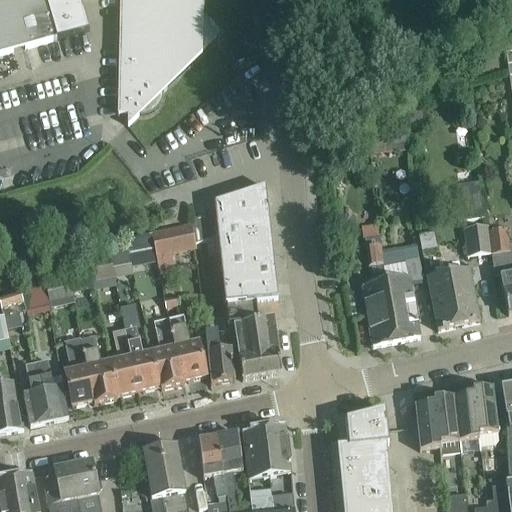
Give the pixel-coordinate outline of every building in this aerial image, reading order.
[(0,0),(0,57),(89,33),(79,0),(119,0),(119,25),(117,118),(127,118),(128,128),(138,118),(144,118),(149,117),(154,114),(158,110),(162,105),(163,100),(163,94),(222,37),(202,16),(202,0),(0,0)] [(475,185),(456,188),(462,224),(481,221),(475,185)] [(257,318),(256,303),(278,301),(265,189),(213,206),(214,215),(192,222),(194,246),(217,239),(229,348),(237,346),(237,345),(250,343),(247,319),(257,318)] [(155,251),(156,259),(194,251),(190,229),(152,236),(155,251)] [(483,231),(464,233),(468,262),(487,259),(483,231)] [(511,260),(508,232),(491,234),(497,283),(500,283),(508,318),(511,316),(511,260)] [(152,236),(125,241),(127,251),(128,256),(155,251),(152,236)] [(434,236),(419,239),(422,254),(437,251),(434,236)] [(380,286),(363,289),(372,351),(396,346),(387,285),(384,267),(379,238),(364,240),(371,279),(379,277),(380,282),(380,286)] [(127,251),(107,255),(108,263),(110,263),(111,264),(112,270),(130,266),(128,256),(127,251)] [(394,266),(384,267),(387,285),(396,346),(420,342),(419,338),(410,287),(423,285),(419,262),(394,266)] [(89,269),(89,270),(93,287),(114,282),(112,270),(111,264),(89,269)] [(93,287),(89,270),(70,274),(74,294),(93,289),(93,287)] [(479,325),(469,275),(427,284),(438,334),(479,325)] [(46,291),(49,303),(72,298),(68,279),(44,284),(46,291)] [(49,303),(46,291),(22,296),(23,299),(25,309),(40,306),(42,311),(50,309),(49,303)] [(165,301),(167,312),(182,309),(180,298),(165,301)] [(25,309),(23,299),(1,304),(5,318),(5,322),(27,317),(25,309)] [(5,322),(5,318),(0,319),(0,345),(10,343),(5,322)] [(281,377),(273,321),(257,323),(257,318),(247,319),(250,343),(237,345),(237,346),(239,364),(242,384),(281,377)] [(170,324),(183,386),(206,381),(198,346),(191,348),(185,321),(170,324)] [(183,386),(170,324),(157,328),(163,355),(155,357),(163,393),(183,388),(183,386)] [(138,331),(126,333),(139,396),(158,392),(150,358),(144,360),(138,331)] [(121,364),(113,366),(121,400),(139,396),(126,333),(115,336),(121,364)] [(210,387),(210,388),(235,385),(235,383),(234,383),(232,365),(230,352),(219,353),(217,334),(205,335),(207,356),(208,356),(209,368),(211,387),(210,387)] [(95,340),(82,343),(95,408),(116,403),(109,367),(101,369),(95,340)] [(95,408),(82,343),(68,346),(74,375),(65,377),(72,411),(93,406),(94,408),(95,408)] [(48,364),(36,367),(47,415),(49,426),(68,422),(64,402),(61,390),(54,392),(48,364)] [(47,415),(36,367),(25,369),(31,397),(23,399),(25,410),(30,430),(49,426),(47,415)] [(0,437),(23,434),(23,431),(19,405),(16,406),(14,388),(0,390),(0,437)] [(511,511),(511,388),(501,390),(507,426),(510,485),(506,485),(509,511),(511,511)] [(493,391),(472,394),(472,398),(477,437),(479,450),(495,449),(498,444),(497,436),(498,436),(498,435),(495,411),(493,391)] [(472,398),(453,400),(458,444),(460,456),(479,454),(479,450),(477,437),(472,398)] [(453,400),(433,403),(434,407),(438,446),(439,451),(440,458),(460,456),(458,444),(453,400)] [(434,407),(414,409),(417,429),(420,453),(439,451),(438,446),(434,407)] [(390,511),(384,447),(388,447),(385,413),(345,423),(348,450),(338,450),(344,511),(390,511)] [(249,484),(269,480),(291,476),(285,428),(242,436),(249,484)] [(228,511),(239,511),(234,476),(242,475),(238,436),(218,440),(219,458),(221,458),(228,511)] [(219,458),(218,440),(198,444),(203,482),(213,480),(217,501),(219,501),(220,508),(207,510),(206,511),(228,511),(221,458),(219,458)] [(142,479),(139,483),(141,490),(144,493),(149,492),(151,503),(152,511),(187,511),(176,448),(142,454),(147,478),(142,479)] [(61,506),(76,503),(78,511),(100,511),(97,498),(98,498),(97,494),(101,493),(99,482),(95,483),(91,464),(54,472),(54,473),(41,475),(48,508),(61,505),(61,506)] [(9,480),(14,511),(38,511),(35,495),(31,475),(9,480)] [(14,511),(9,480),(0,481),(0,511),(14,511)] [(486,511),(506,511),(504,488),(492,489),(494,502),(485,502),(486,510),(486,511)] [(271,493),(250,495),(252,511),(272,511),(272,502),(271,500),(271,493)] [(294,511),(293,500),(272,502),(272,511),(294,511)]
